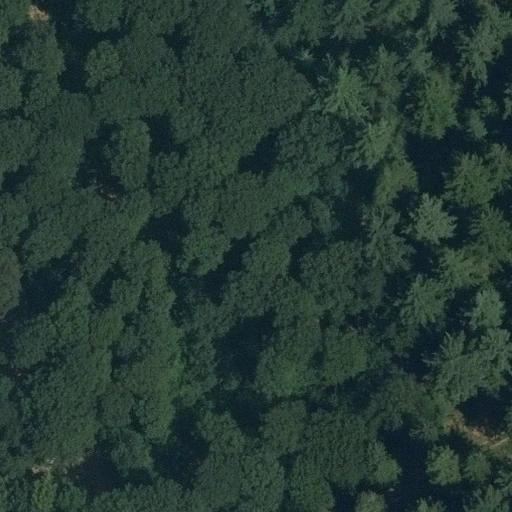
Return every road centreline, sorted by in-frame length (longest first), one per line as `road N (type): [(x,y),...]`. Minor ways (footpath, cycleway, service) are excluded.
road 1 (track): [(0,350),(78,511)]
road 2 (track): [(362,511),(511,429)]
